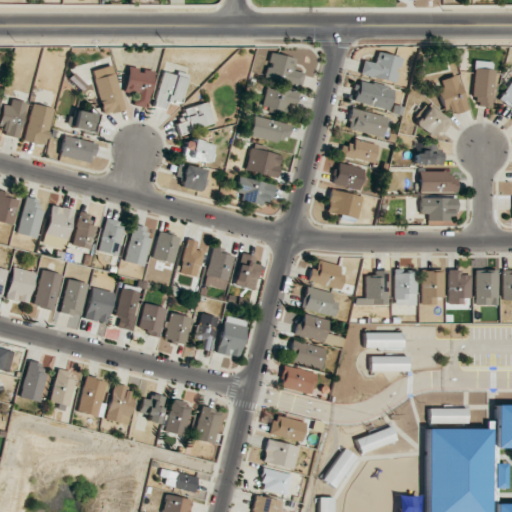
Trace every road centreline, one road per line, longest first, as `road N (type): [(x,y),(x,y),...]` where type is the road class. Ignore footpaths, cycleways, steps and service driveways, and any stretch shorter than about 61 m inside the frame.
road 1 (residential): [(0,162),(321,242),(511,243)]
road 2 (tertiary): [(511,27),(0,26)]
road 3 (residential): [(343,26),(219,511)]
road 4 (residential): [(0,327),(248,393)]
